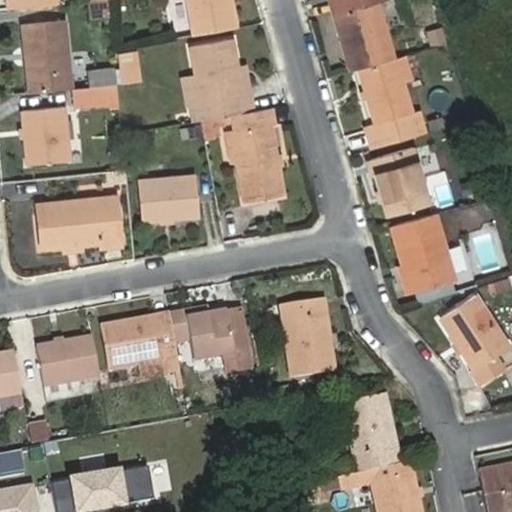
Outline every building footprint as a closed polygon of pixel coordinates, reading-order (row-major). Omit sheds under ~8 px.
[(189,0),(195,35),(237,27),(231,0),(189,0)] [(336,0),(329,0),(333,12),(339,11),(336,0)] [(333,12),(350,71),(358,68),(393,59),(376,0),(336,0),(339,11),(333,12)] [(88,1),(88,17),(104,17),(105,1),(88,1)] [(28,55),(32,92),(71,88),(64,20),(20,25),(24,55),(28,55)] [(408,28),(414,52),(444,45),(438,21),(408,28)] [(194,121),(201,119),(234,113),(254,109),(252,94),(244,96),(238,66),(234,40),(190,48),(200,104),(191,105),(194,121)] [(132,49),(112,52),(117,84),(137,81),(132,49)] [(367,125),(373,148),(425,133),(417,112),(410,112),(401,82),(410,80),(403,55),(393,59),(358,68),(373,123),(367,125)] [(244,96),(252,94),(246,65),(238,66),(244,96)] [(118,98),(116,84),(77,87),(79,102),(118,98)] [(21,111),(27,164),(68,160),(63,107),(21,111)] [(283,194),(268,107),(254,109),(234,113),(236,127),(232,128),(244,201),(283,194)] [(371,158),(388,215),(429,203),(412,146),(371,158)] [(135,182),(139,220),(197,214),(194,176),(135,182)] [(36,205),(41,247),(118,239),(115,197),(36,205)] [(436,212),(390,225),(410,294),(455,281),(436,212)] [(511,274),(498,278),(501,289),(511,286),(511,274)] [(439,317),(474,368),(507,346),(472,295),(439,317)] [(277,306),(289,378),(333,371),(320,298),(277,306)] [(205,306),(184,310),(185,316),(207,312),(205,306)] [(184,310),(169,312),(172,326),(175,344),(185,341),(189,362),(231,354),(223,309),(207,312),(185,316),(184,310)] [(172,326),(169,312),(153,315),(156,328),(172,326)] [(162,371),(179,368),(175,344),(172,326),(156,328),(153,315),(99,325),(107,368),(160,358),(162,371)] [(98,374),(92,338),(34,348),(41,385),(98,374)] [(0,396),(21,393),(13,351),(0,353),(0,396)] [(46,399),(80,393),(78,382),(44,388),(46,399)] [(357,473),(396,464),(380,396),(342,405),(357,473)] [(34,443),(50,440),(47,423),(30,426),(31,428),(34,443)] [(51,483),(55,511),(77,511),(94,509),(94,511),(121,511),(120,504),(154,498),(148,466),(51,483)] [(490,511),(496,511),(511,508),(511,469),(482,476),(483,477),(490,511)] [(370,481),(377,511),(417,511),(408,472),(370,481)] [(0,511),(35,511),(31,486),(0,491),(0,511)]
